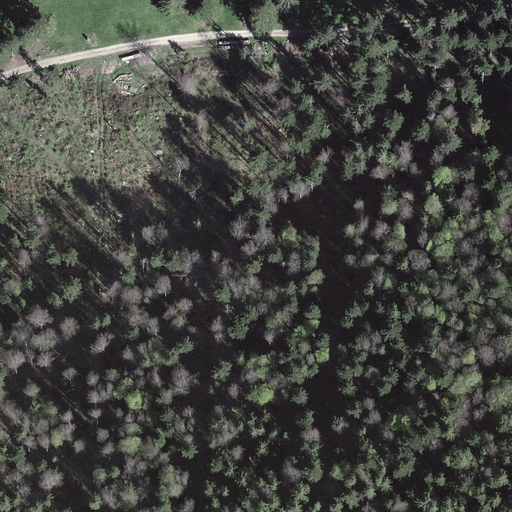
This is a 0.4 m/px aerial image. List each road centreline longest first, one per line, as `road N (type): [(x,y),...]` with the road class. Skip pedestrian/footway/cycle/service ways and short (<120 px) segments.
road 1 (track): [(0,86),(156,41),(381,25),(509,0)]
road 2 (track): [(313,32),(427,59),(511,60)]
